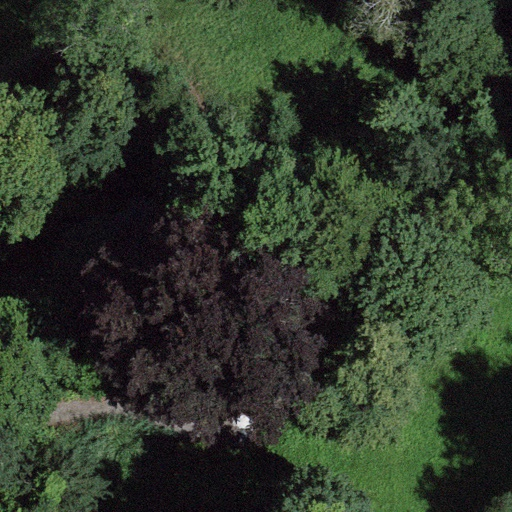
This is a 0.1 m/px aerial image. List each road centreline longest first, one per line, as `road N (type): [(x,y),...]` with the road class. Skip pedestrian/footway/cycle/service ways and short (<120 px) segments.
road 1 (track): [(222,319),(348,241),(468,211),(511,219)]
road 2 (track): [(222,319),(137,380),(0,418)]
